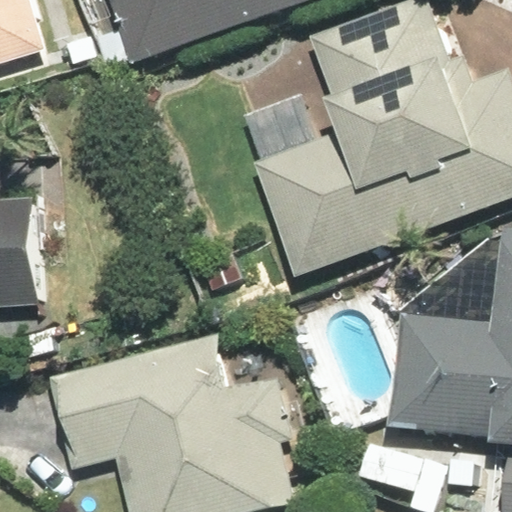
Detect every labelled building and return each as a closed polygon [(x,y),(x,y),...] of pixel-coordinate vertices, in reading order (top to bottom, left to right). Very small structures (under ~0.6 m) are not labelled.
[(0,0),(0,83),(56,67),(36,0),(0,0)] [(101,0),(132,91),(408,0),(101,0)] [(359,140),(268,174),(314,296),(511,222),(511,83),(477,97),(475,92),(486,88),(478,68),(467,72),(442,5),(325,48),(359,140)] [(0,320),(58,316),(50,209),(0,213),(0,211),(0,320)] [(511,291),(508,337),(416,329),(406,450),(511,458),(511,291)] [(294,324),(57,379),(81,481),(120,472),(129,511),(307,511),(296,464),(325,457),(294,324)]
